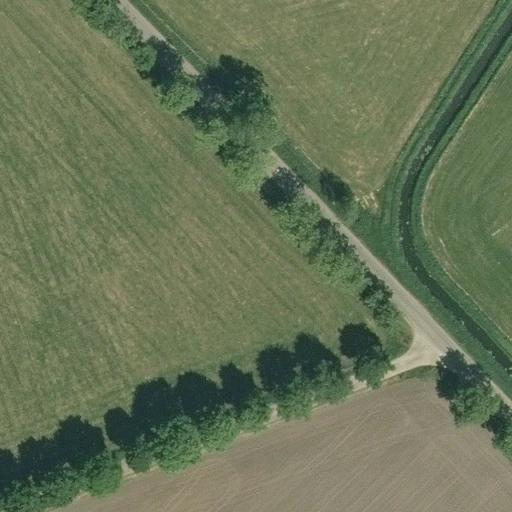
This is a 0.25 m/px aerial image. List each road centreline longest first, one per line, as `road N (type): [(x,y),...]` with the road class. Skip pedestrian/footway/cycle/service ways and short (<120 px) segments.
road 1 (unclassified): [(511,406),(124,0)]
road 2 (track): [(3,511),(456,347)]
